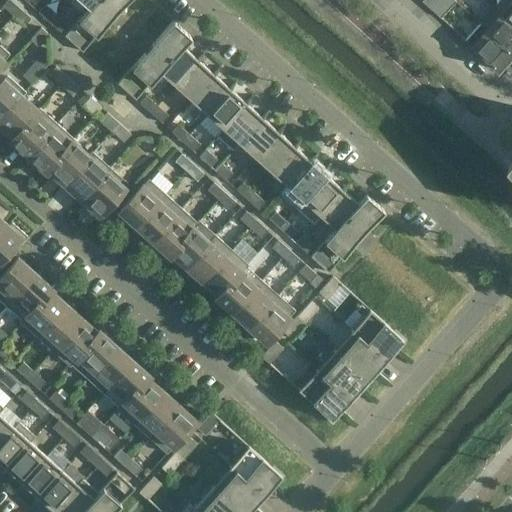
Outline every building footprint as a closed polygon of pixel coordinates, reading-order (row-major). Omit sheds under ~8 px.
[(19,8),(10,0),(6,0),(2,5),(13,15),(19,8)] [(67,0),(66,1),(81,15),(88,7),(89,9),(97,0),(67,0)] [(88,7),(81,15),(99,31),(127,0),(97,0),(89,9),(88,7)] [(422,0),(441,17),(455,1),(453,0),(422,0)] [(511,0),(499,0),(495,6),(511,21),(511,0)] [(44,4),(38,12),(49,21),(55,14),(44,4)] [(511,21),(495,6),(480,22),(511,50),(511,21)] [(24,25),(30,18),(19,8),(13,15),(24,25)] [(66,24),(55,14),(49,21),(60,31),(66,24)] [(139,56),(131,67),(148,83),(159,71),(158,70),(181,44),(182,45),(190,37),(171,21),(159,35),(139,56)] [(511,57),(511,50),(480,22),(465,39),(500,71),(511,57)] [(48,34),(40,27),(29,39),(37,46),(48,34)] [(71,27),(64,35),(70,40),(77,32),(71,27)] [(70,40),(76,45),(83,37),(77,32),(70,40)] [(83,37),(76,45),(82,51),(88,44),(89,43),(83,37)] [(158,70),(159,71),(174,85),(197,59),(182,45),(181,44),(158,70)] [(0,45),(0,62),(9,53),(0,45)] [(197,59),(174,85),(190,99),(213,73),(197,59)] [(67,77),(55,66),(48,74),(60,85),(67,77)] [(213,73),(190,99),(206,113),(229,88),(213,73)] [(0,117),(24,90),(6,74),(0,81),(0,117)] [(117,81),(116,82),(122,88),(130,80),(124,74),(123,75),(117,81)] [(79,87),(67,77),(60,85),(72,95),(79,87)] [(122,88),(128,93),(136,85),(130,80),(122,88)] [(136,85),(128,93),(134,98),(142,90),(136,85)] [(229,88),(206,113),(223,128),(246,102),(229,88)] [(24,90),(0,117),(0,127),(11,137),(12,138),(39,107),(37,109),(21,95),(25,91),(24,90)] [(145,95),(139,102),(150,112),(156,105),(145,95)] [(101,107),(89,96),(82,104),(94,115),(101,107)] [(246,102),(223,128),(239,142),(262,117),(246,102)] [(167,115),(156,105),(150,112),(161,122),(167,115)] [(12,138),(11,137),(10,139),(27,155),(56,123),(39,107),(12,138)] [(111,130),(118,122),(106,112),(99,120),(111,130)] [(262,117),(239,142),(255,157),(278,131),(262,117)] [(130,133),(118,122),(111,130),(123,141),(130,133)] [(56,123),(27,155),(45,171),(47,169),(46,168),(73,138),(56,123)] [(177,124),(171,131),(182,141),(188,134),(177,124)] [(278,131),(255,157),(271,171),(294,145),(278,131)] [(199,143),(188,134),(182,141),(193,151),(199,143)] [(162,136),(151,149),(159,156),(170,144),(162,136)] [(46,168),(47,169),(63,184),(92,151),(91,151),(88,154),(72,140),(74,138),(73,138),(46,168)] [(294,145),(271,171),(287,186),(310,160),(294,145)] [(92,151),(63,184),(80,199),(109,166),(92,151)] [(185,170),(192,163),(181,153),(175,160),(185,170)] [(210,153),(203,160),(214,170),(221,163),(210,153)] [(310,160),(287,186),(303,200),(326,174),(310,160)] [(196,180),(203,172),(192,163),(185,170),(196,180)] [(232,172),(221,163),(214,170),(225,179),(232,172)] [(109,166),(80,199),(86,204),(82,207),(98,222),(112,206),(109,202),(127,182),(109,166)] [(326,174),(303,200),(320,215),(342,189),(326,174)] [(148,178),(119,210),(136,225),(165,193),(148,178)] [(217,199),(224,191),(213,182),(207,189),(217,199)] [(242,182),(236,189),(247,199),(253,192),(242,182)] [(342,189),(320,215),(335,228),(336,229),(359,203),(357,202),(342,189)] [(235,201),(224,191),(217,199),(229,208),(235,201)] [(264,201),(253,192),(247,199),(258,208),(264,201)] [(165,193),(136,225),(152,240),(181,207),(165,193)] [(336,229),(335,228),(324,240),(342,256),(383,209),(365,193),(357,202),(359,203),(336,229)] [(181,207),(152,240),(169,255),(171,253),(170,252),(199,220),(198,219),(196,221),(181,207)] [(256,220),(245,211),(239,218),(250,227),(256,220)] [(279,228),(285,221),(274,211),(268,218),(279,228)] [(0,222),(0,258),(9,248),(13,251),(27,235),(11,221),(8,225),(2,220),(0,222)] [(170,252),(171,253),(186,267),(215,234),(199,220),(170,252)] [(267,230),(256,220),(250,227),(261,237),(267,230)] [(296,230),(285,221),(279,228),(290,237),(296,230)] [(215,234),(186,267),(202,281),(231,249),(215,234)] [(306,252),(312,245),(301,235),(295,242),(306,252)] [(288,249),(277,239),(271,246),(282,256),(288,249)] [(317,247),(310,255),(316,261),(323,253),(317,247)] [(231,249),(202,281),(217,295),(218,296),(247,263),(231,249)] [(293,266),(299,259),(288,249),(282,256),(293,266)] [(329,258),(323,253),(316,261),(322,266),(329,258)] [(18,257),(0,277),(0,299),(6,305),(35,272),(18,257)] [(329,258),(322,266),(328,271),(334,265),(335,263),(329,258)] [(218,296),(217,295),(215,296),(232,312),(261,279),(246,266),(248,264),(247,263),(218,296)] [(305,264),(298,271),(309,281),(315,274),(305,264)] [(35,272),(6,305),(21,318),(19,320),(20,321),(49,289),(50,290),(52,288),(35,272)] [(326,299),(340,283),(332,276),(318,291),(326,299)] [(261,279),(232,312),(248,326),(277,294),(261,279)] [(49,289),(20,321),(36,336),(65,303),(50,290),(49,289)] [(277,294),(248,326),(265,341),(294,309),(277,294)] [(318,308),(310,300),(296,315),(304,323),(318,308)] [(65,303),(36,336),(52,350),(81,318),(65,303)] [(369,308),(351,329),(384,359),(402,338),(369,308)] [(290,338),(304,323),(296,315),(282,331),(290,338)] [(81,318),(52,350),(68,364),(97,332),(96,331),(81,318)] [(97,332),(68,364),(69,365),(71,363),(86,377),(115,345),(98,329),(96,331),(97,332)] [(351,329),(334,349),(366,378),(384,359),(351,329)] [(274,340),(260,355),(269,363),(282,347),(274,340)] [(12,352),(1,342),(0,343),(0,354),(6,359),(12,352)] [(115,345),(86,377),(102,392),(132,359),(115,345)] [(334,349),(317,369),(349,398),(366,378),(334,349)] [(132,359),(102,392),(117,405),(116,407),(117,408),(146,376),(147,376),(149,375),(132,359)] [(22,361),(16,368),(27,378),(33,371),(22,361)] [(317,369),(299,390),(330,418),(349,398),(317,369)] [(15,381),(4,371),(0,376),(0,380),(9,388),(15,381)] [(44,381),(33,371),(27,378),(38,388),(44,381)] [(146,376),(117,408),(133,422),(162,390),(147,376),(146,376)] [(59,407),(66,400),(55,390),(48,397),(59,407)] [(162,390),(133,422),(134,423),(140,416),(154,429),(148,436),(149,437),(178,404),(162,390)] [(37,400),(26,391),(19,398),(30,407),(37,400)] [(48,410),(37,400),(30,407),(41,417),(48,410)] [(76,410),(66,400),(59,407),(70,417),(76,410)] [(178,404),(149,437),(166,452),(195,420),(178,404)] [(2,406),(0,408),(0,441),(14,426),(0,414),(0,410),(3,407),(2,406)] [(204,434),(218,419),(213,414),(210,412),(196,427),(204,434)] [(63,436),(69,429),(58,419),(52,426),(63,436)] [(87,419),(81,426),(91,436),(98,429),(87,419)] [(14,426),(0,441),(0,462),(5,468),(30,441),(14,426)] [(80,439),(69,429),(63,436),(74,446),(80,439)] [(109,439),(98,429),(91,436),(103,446),(109,439)] [(196,443),(188,436),(174,451),(183,458),(196,443)] [(30,441),(5,468),(21,482),(46,455),(30,441)] [(247,444),(229,465),(262,494),(280,474),(247,444)] [(101,458),(90,448),(84,455),(95,465),(101,458)] [(123,465),(130,458),(119,448),(113,455),(123,465)] [(169,474),(183,458),(174,451),(161,467),(169,474)] [(46,455),(21,482),(37,496),(62,469),(46,455)] [(112,468),(101,458),(95,465),(106,475),(112,468)] [(141,468),(130,458),(123,465),(135,475),(141,468)] [(229,465),(211,484),(242,511),(246,511),(262,494),(229,465)] [(62,469),(37,496),(53,511),(83,479),(82,478),(77,483),(62,469)] [(116,471),(109,479),(115,485),(122,477),(116,471)] [(161,483),(153,476),(139,491),(147,498),(161,483)] [(128,482),(122,477),(115,485),(121,490),(128,482)] [(53,511),(54,511),(81,511),(99,493),(98,492),(83,479),(53,511)] [(128,482),(121,490),(127,495),(128,494),(134,487),(128,482)] [(242,511),(211,484),(194,504),(202,511),(242,511)] [(81,511),(112,511),(120,503),(118,501),(115,505),(100,492),(104,489),(102,487),(98,492),(99,493),(81,511)]
